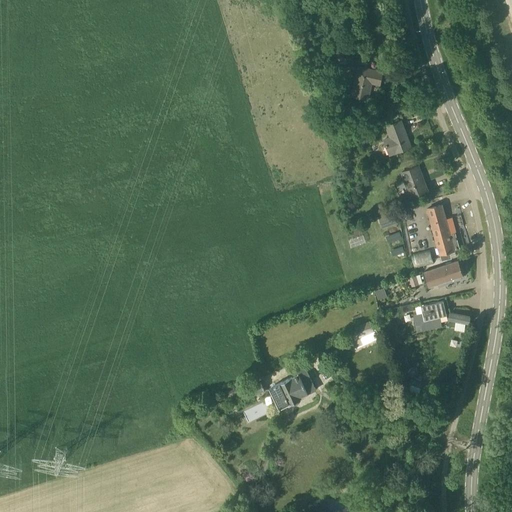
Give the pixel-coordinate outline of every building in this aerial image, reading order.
[(380,84),(382,72),(358,67),(352,96),(368,99),(372,82),(380,84)] [(388,155),(396,153),(411,147),(401,121),(385,126),(390,137),(383,140),(388,155)] [(411,197),(428,190),(418,166),(401,172),(411,197)] [(433,229),(437,244),(438,247),(435,248),(437,254),(440,253),(442,261),(452,259),(450,251),(454,250),(460,248),(455,233),(450,234),(442,205),(427,209),(432,224),(433,229)] [(378,217),(382,227),(398,222),(395,211),(378,217)] [(428,248),(410,253),(414,269),(433,264),(428,248)] [(428,287),(464,275),(459,260),(423,273),(428,287)] [(408,276),(409,285),(421,282),(419,273),(408,276)] [(376,289),(379,298),(384,296),(382,287),(376,289)] [(419,328),(441,323),(440,317),(447,315),(443,301),(421,306),(423,313),(416,314),(419,328)] [(449,313),(447,320),(469,324),(470,317),(449,313)] [(355,330),(359,337),(373,331),(369,323),(355,330)] [(277,407),(288,403),(290,402),(291,405),(294,405),(297,404),(298,401),(297,399),(316,390),(305,366),(296,370),(298,375),(269,388),(277,407)] [(249,397),(263,390),(260,383),(246,390),(249,397)]
